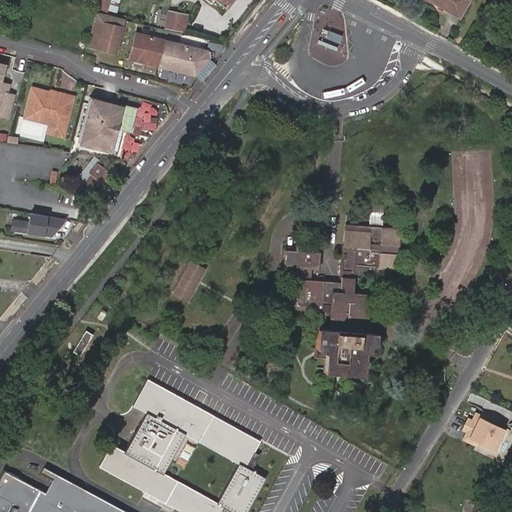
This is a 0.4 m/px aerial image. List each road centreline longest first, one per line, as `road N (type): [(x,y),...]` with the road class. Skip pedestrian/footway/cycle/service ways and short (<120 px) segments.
road 1 (primary): [(197,112),(0,359)]
road 2 (residential): [(511,298),(393,511)]
road 3 (unclassified): [(0,39),(63,56),(96,78),(168,93),(197,112)]
road 4 (tertiary): [(346,0),(511,89)]
